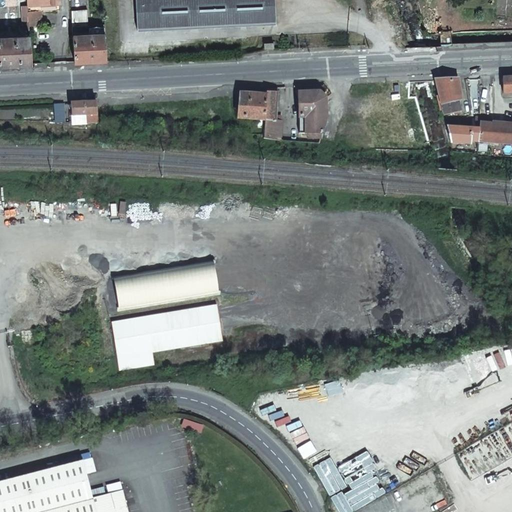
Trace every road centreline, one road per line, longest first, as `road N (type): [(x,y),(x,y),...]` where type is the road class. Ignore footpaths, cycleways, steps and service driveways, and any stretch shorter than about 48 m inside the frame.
road 1 (secondary): [(0,85),(511,58)]
road 2 (residential): [(0,426),(165,395),(207,404),(242,422),(277,455),(314,511)]
road 3 (unknown): [(458,499),(447,465),(451,422),(468,403),(511,380)]
